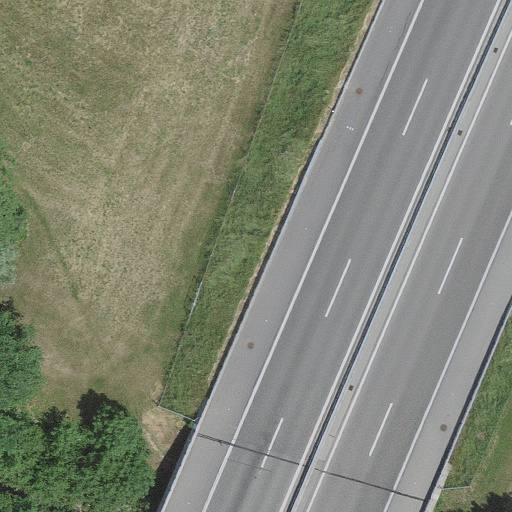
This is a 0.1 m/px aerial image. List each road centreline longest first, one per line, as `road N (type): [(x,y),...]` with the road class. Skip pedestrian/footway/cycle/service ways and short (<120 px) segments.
road 1 (motorway): [(460,0),(241,511)]
road 2 (motorway): [(346,511),(511,123)]
